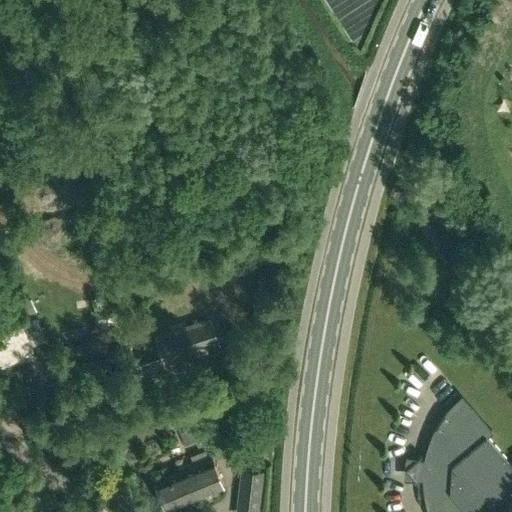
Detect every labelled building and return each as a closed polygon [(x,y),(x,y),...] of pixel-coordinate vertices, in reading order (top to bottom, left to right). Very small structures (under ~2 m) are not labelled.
[(0,370),(35,352),(22,327),(0,337),(0,370)] [(206,348),(219,344),(214,327),(193,334),(191,329),(180,333),(181,338),(160,344),(165,360),(142,367),(146,381),(175,371),(176,374),(195,368),(190,353),(196,352),(198,357),(208,354),(206,348)] [(432,511),(489,511),(490,511),(487,508),(511,486),(511,460),(487,432),(491,429),(470,405),(462,396),(448,411),(437,428),(426,458),(432,459),(431,477),(426,478),(426,487),(431,508),(432,511)] [(179,432),(184,445),(196,440),(190,427),(179,432)] [(191,480),(197,496),(224,484),(213,457),(202,461),(207,473),(191,480)] [(167,508),(197,496),(191,480),(207,473),(202,461),(193,465),(189,461),(178,466),(178,472),(156,481),(167,508)] [(237,511),(257,511),(262,472),(242,469),(237,511)]
